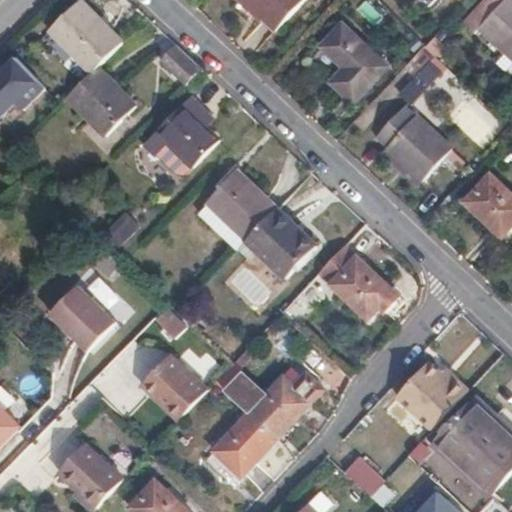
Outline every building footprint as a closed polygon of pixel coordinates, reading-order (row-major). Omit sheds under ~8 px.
[(243,0),(278,31),(306,0),(243,0)] [(373,26),(383,17),(367,0),(366,0),(357,8),(373,26)] [(511,0),(487,0),(479,9),(490,20),(481,29),(511,57),(511,0)] [(98,69),(123,45),(81,2),(51,32),(55,36),(76,57),(93,75),(98,69)] [(343,26),(322,48),(345,69),(333,83),(354,104),(388,68),(343,26)] [(76,57),(55,36),(46,45),(67,66),(76,57)] [(426,46),(405,69),(416,79),(437,56),(426,46)] [(204,70),(179,47),(163,62),(187,86),(204,70)] [(137,107),(98,69),(93,75),(69,98),(107,137),(137,107)] [(451,73),(444,81),(462,97),(445,115),(481,147),(504,121),(451,73)] [(185,107),(158,132),(194,169),(221,142),(185,107)] [(407,107),(378,138),(424,181),(453,151),(407,107)] [(274,213),(277,210),(238,172),(208,203),(247,241),(274,213)] [(511,199),(490,179),(464,208),(501,242),(511,230),(511,199)] [(129,211),(103,233),(117,249),(142,227),(129,211)] [(299,237),(274,213),(247,241),(246,242),(258,254),(286,281),(317,248),(303,234),(299,237)] [(122,265),(90,236),(79,247),(110,277),(122,265)] [(246,242),(239,250),(250,261),(258,254),(246,242)] [(346,247),(320,274),(373,323),(384,311),(388,314),(402,299),(346,247)] [(256,309),(273,293),(243,264),(227,280),(256,309)] [(95,269),(83,280),(121,324),(133,314),(95,269)] [(120,324),(82,288),(54,317),(92,353),(120,324)] [(170,310),(159,322),(179,341),(190,330),(170,310)] [(311,348),(303,356),(322,374),(329,366),(311,348)] [(167,408),(182,423),(212,391),(174,355),(148,382),(171,404),(167,408)] [(431,363),(399,398),(434,430),(470,390),(456,377),(452,382),(431,363)] [(252,416),(280,443),(327,392),(310,376),(298,389),(286,379),(252,416)] [(144,387),(167,408),(171,404),(148,382),(144,387)] [(480,398),(436,446),(454,464),(458,460),(495,494),(511,474),(511,435),(495,420),(499,415),(480,398)] [(0,405),(0,451),(22,429),(0,405)] [(246,479),(280,443),(252,416),(218,453),(246,479)] [(103,508),(128,482),(89,446),(60,476),(78,494),(83,488),(103,508)] [(373,495),(387,480),(361,455),(346,471),(373,495)] [(78,494),(97,511),(99,511),(103,508),(83,488),(78,494)] [(190,511),(167,489),(143,511),(190,511)]
